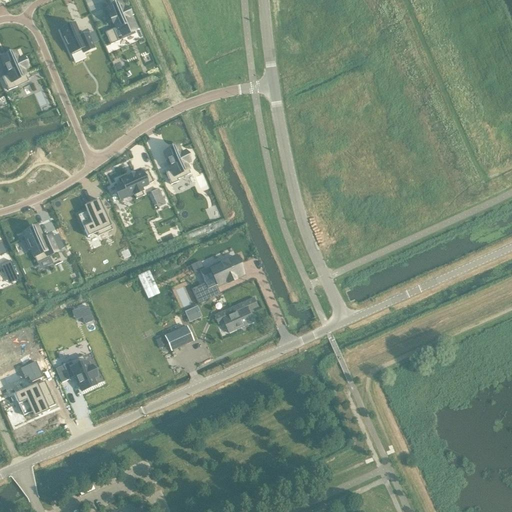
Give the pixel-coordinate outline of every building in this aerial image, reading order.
[(120,4),(108,9),(110,16),(109,16),(113,24),(114,24),(116,28),(119,27),(123,35),(134,31),(134,30),(128,18),(133,15),(130,7),(123,11),(120,4)] [(65,29),(60,31),(63,38),(67,46),(71,56),(83,51),(84,53),(94,48),(92,44),(87,35),(80,38),(77,33),(74,25),(71,26),(70,26),(65,28),(65,29)] [(112,29),(105,33),(110,45),(118,42),(112,29)] [(15,53),(2,59),(5,66),(4,66),(7,72),(8,72),(9,74),(2,77),(8,91),(28,82),(23,70),(27,68),(22,58),(18,60),(15,53)] [(178,147),(164,153),(167,160),(170,167),(170,166),(172,170),(165,173),(171,185),(178,181),(178,180),(190,174),(185,164),(189,162),(184,152),(181,154),(178,147)] [(124,185),(115,189),(120,199),(133,194),(136,199),(144,196),(140,188),(153,182),(148,171),(141,174),(141,173),(135,176),(134,175),(126,178),(127,179),(122,182),(124,185)] [(159,190),(148,194),(155,209),(165,204),(159,190)] [(87,212),(78,216),(87,237),(89,237),(89,236),(96,233),(98,237),(110,231),(109,228),(111,227),(99,200),(97,201),(85,207),(87,212)] [(27,241),(23,242),(27,251),(30,249),(37,264),(37,263),(50,258),(49,255),(57,251),(51,238),(43,241),(41,236),(37,228),(34,229),(28,231),(28,232),(24,234),(27,241)] [(202,284),(191,289),(198,304),(220,294),(216,286),(227,282),(228,283),(235,280),(235,279),(245,275),(240,264),(237,256),(233,257),(209,268),(208,266),(201,269),(205,279),(200,281),(202,284)] [(10,261),(0,265),(8,284),(18,280),(10,261)] [(219,325),(224,322),(230,334),(254,323),(249,311),(258,307),(254,298),(214,315),(219,325)] [(94,321),(88,306),(80,309),(79,309),(72,312),(75,321),(82,318),(85,325),(94,321)] [(195,308),(184,313),(188,322),(199,317),(195,308)] [(184,328),(164,337),(171,352),(193,342),(186,327),(184,328)] [(82,356),(62,365),(69,381),(75,378),(78,385),(79,385),(82,391),(95,385),(92,378),(96,377),(91,367),(88,368),(82,356)] [(30,383),(43,378),(36,362),(20,369),(25,379),(28,378),(30,383)] [(15,394),(13,395),(23,417),(33,412),(35,417),(47,412),(49,411),(48,409),(55,405),(44,381),(16,394),(15,394)] [(42,431),(61,424),(59,418),(40,425),(42,431)]
